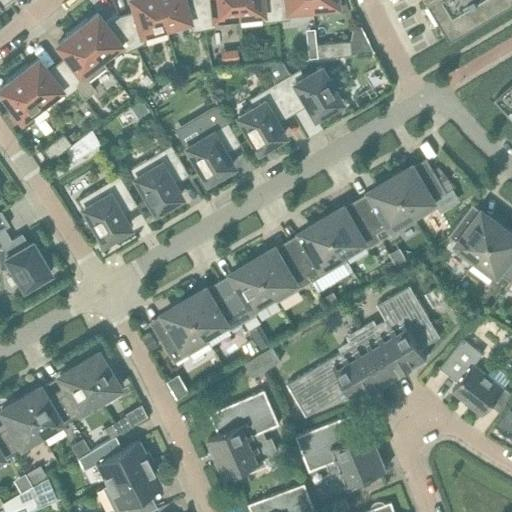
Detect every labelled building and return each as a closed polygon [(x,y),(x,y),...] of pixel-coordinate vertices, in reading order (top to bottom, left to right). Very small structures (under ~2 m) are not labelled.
[(165,26),(157,0),(131,0),(136,15),(122,20),(135,46),(144,41),(142,33),(165,26)] [(157,0),(165,26),(188,19),(191,30),(203,28),(198,0),(185,4),(183,0),(157,0)] [(238,15),(236,0),(200,0),(198,0),(203,28),(215,26),(214,17),(238,15)] [(236,0),(238,15),(262,12),(263,21),(276,19),(274,0),(236,0)] [(312,7),(311,0),(274,0),(276,19),(289,18),(288,9),(312,7)] [(311,0),(312,7),(330,5),(331,11),(349,9),(345,0),(311,0)] [(437,0),(445,12),(440,15),(451,35),(509,0),(437,0)] [(86,17),(75,25),(100,58),(119,43),(125,51),(135,46),(122,20),(110,29),(97,12),(88,19),(86,17)] [(66,36),(57,43),(69,59),(60,66),(76,87),(84,98),(95,89),(88,80),(106,66),(100,58),(75,25),(64,34),(66,36)] [(349,39),(343,40),(316,43),(317,57),(351,53),(349,39)] [(316,43),(308,44),(309,57),(317,57),(316,43)] [(27,62),(16,70),(41,103),(60,89),(65,95),(76,87),(60,66),(50,73),(38,58),(29,65),(27,62)] [(300,67),(274,82),(290,110),(305,101),(315,116),(320,112),(323,117),(337,108),(335,104),(341,100),(320,66),(305,75),(300,67)] [(41,103),(16,70),(5,79),(7,82),(0,86),(0,91),(11,106),(21,119),(26,125),(34,119),(37,122),(49,113),(41,103)] [(275,118),(290,110),(274,82),(248,97),(253,106),(238,115),(258,149),(264,146),(267,150),(281,142),(279,137),(284,134),(275,118)] [(511,82),(495,98),(511,116),(511,82)] [(200,133),(184,142),(186,145),(207,180),(213,176),(215,181),(230,172),(227,168),(233,164),(224,149),(238,141),(239,143),(240,143),(222,112),(217,104),(192,119),(197,127),(200,133)] [(11,106),(3,112),(12,125),(21,119),(11,106)] [(50,159),(72,143),(63,132),(42,148),(50,159)] [(129,167),(155,210),(161,207),(164,211),(178,203),(175,198),(181,195),(172,180),(186,171),(188,174),(189,173),(171,143),(129,167)] [(445,172),(439,177),(433,166),(419,175),(413,165),(392,177),(416,219),(437,206),(433,199),(447,191),(457,186),(445,172)] [(126,233),(124,229),(130,226),(121,210),(135,202),(136,205),(137,204),(119,173),(78,198),(103,241),(109,238),(112,242),(126,233)] [(416,219),(392,177),(377,186),(370,190),(376,200),(363,208),(382,239),(416,219)] [(382,239),(363,208),(350,215),(344,205),(323,218),(343,253),(364,241),(367,247),(382,239)] [(0,229),(9,224),(0,209),(0,229)] [(473,263),(502,225),(483,210),(476,219),(466,212),(449,234),(458,241),(453,248),(473,263)] [(343,253),(323,218),(302,231),(308,241),(294,248),(309,273),(322,265),(343,253)] [(510,279),(511,275),(511,232),(502,225),(473,263),(493,278),(498,271),(510,279)] [(22,232),(11,238),(0,244),(0,268),(11,268),(23,287),(30,284),(31,287),(41,282),(39,278),(51,271),(32,239),(28,242),(22,232)] [(312,279),(311,276),(309,273),(294,248),(281,256),(275,246),(254,259),(274,293),(278,299),(312,279)] [(253,306),(274,293),(254,259),(233,271),(239,281),(226,289),(243,319),(257,311),(253,306)] [(425,291),(434,305),(447,297),(439,283),(425,291)] [(413,362),(414,364),(427,356),(421,346),(440,335),(410,284),(378,303),(387,319),(376,325),(373,320),(349,335),(352,339),(340,346),(342,350),(288,382),(307,414),(349,389),(355,399),(368,391),(367,390),(378,383),(379,385),(403,370),(402,369),(413,362)] [(243,319),(226,289),(213,297),(207,287),(185,300),(206,334),(227,321),(230,327),(243,319)] [(210,341),(206,334),(185,300),(164,312),(170,322),(156,330),(174,361),(189,353),(210,341)] [(464,336),(440,366),(459,381),(453,389),(483,413),(491,404),(502,413),(511,397),(511,392),(504,387),(475,363),(483,352),(464,336)] [(281,359),(273,345),(259,353),(267,367),(281,359)] [(98,351),(78,363),(99,397),(123,383),(114,367),(109,370),(98,351)] [(267,367),(259,353),(245,362),(253,375),(267,367)] [(99,397),(78,363),(59,374),(69,390),(59,396),(71,418),(83,411),(81,408),(99,397)] [(39,386),(20,397),(43,437),(63,426),(61,423),(71,418),(59,396),(49,402),(39,386)] [(244,467),(246,471),(265,463),(263,457),(277,451),(271,438),(266,440),(262,430),(280,422),(265,388),(210,412),(219,432),(208,437),(214,450),(216,450),(221,461),(219,462),(225,476),(244,467)] [(43,437),(20,397),(1,409),(10,425),(0,431),(13,452),(24,446),(22,443),(40,432),(43,437)] [(376,443),(370,429),(360,433),(351,412),(296,434),(310,469),(328,462),(332,472),(327,474),(332,487),(346,482),(348,488),(369,480),(367,476),(386,468),(381,454),(379,455),(374,443),(376,443)] [(126,413),(104,426),(111,437),(132,424),(126,413)] [(0,455),(0,456),(2,459),(13,452),(0,431),(0,430),(0,455)] [(114,451),(107,439),(77,456),(83,468),(96,462),(107,483),(102,486),(102,487),(154,460),(148,449),(145,451),(139,439),(114,451)] [(159,471),(154,460),(102,487),(113,508),(104,511),(142,511),(144,511),(137,497),(162,485),(156,473),(159,471)] [(315,511),(305,482),(249,502),(252,511),(315,511)] [(32,483),(2,501),(1,502),(5,511),(22,511),(38,506),(30,486),(33,484),(32,483)] [(338,511),(350,508),(346,497),(334,500),(338,511)] [(356,511),(395,511),(392,500),(356,511)]
